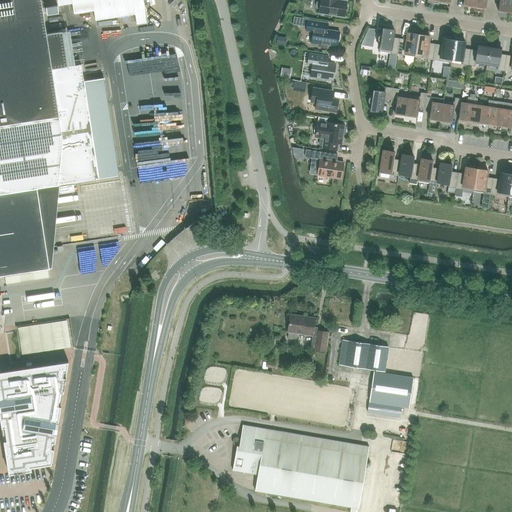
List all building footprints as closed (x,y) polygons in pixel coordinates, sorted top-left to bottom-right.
[(0,0),(0,275),(49,268),(48,264),(47,256),(46,248),(37,189),(37,188),(98,179),(81,64),(67,66),(67,64),(62,31),(46,33),(42,8),(58,5),(57,0),(0,0)] [(71,0),(72,3),(74,13),(93,10),(95,20),(135,14),(136,24),(146,22),(143,0),(71,0)] [(346,5),(347,1),(338,0),(320,0),(320,1),(318,1),(316,2),(315,6),(317,8),(319,9),(318,12),(344,17),(345,13),(347,12),(347,7),(346,5)] [(485,0),(474,0),(473,7),(484,8),(485,0)] [(509,12),(510,0),(499,0),(498,10),(509,12)] [(210,121),(197,14),(177,16),(181,48),(179,48),(187,108),(184,109),(186,121),(200,120),(200,122),(210,121)] [(339,31),(327,29),(328,23),(316,21),(307,20),(305,30),(312,32),(311,43),(318,44),(318,46),(327,47),(327,45),(337,47),(339,31)] [(397,54),(399,40),(393,40),(394,30),(392,30),(392,28),(384,26),(384,29),(382,28),(381,33),(378,33),(377,42),(380,43),(378,51),(397,54)] [(372,47),(375,29),(368,28),(360,45),(372,47)] [(414,57),(418,34),(416,34),(416,32),(409,30),(409,33),(407,32),(406,39),(399,38),(399,40),(397,54),(414,57)] [(147,95),(166,94),(163,61),(165,60),(164,46),(165,46),(163,31),(117,34),(118,45),(123,44),(125,65),(136,64),(138,83),(146,82),(147,95)] [(432,60),(434,46),(428,45),(429,36),(427,36),(428,33),(420,32),(420,34),(418,34),(414,57),(432,60)] [(287,37),(277,36),(276,44),(285,45),(287,37)] [(441,47),(434,46),(432,60),(450,62),(451,59),(454,40),(452,39),(452,37),(444,36),(444,38),(442,38),(441,47)] [(465,42),(454,40),(450,62),(451,63),(451,59),(462,61),(461,64),(468,65),(470,52),(464,51),(465,42)] [(491,46),(489,45),(486,64),(497,66),(497,70),(503,71),(505,57),(506,55),(499,54),(500,47),(499,47),(499,43),(491,42),(491,46)] [(486,64),(489,45),(478,44),(476,53),(470,52),(468,65),(474,66),(475,63),(486,64)] [(310,76),(332,80),(335,64),(327,62),(328,55),(309,53),(307,65),(312,66),(310,76)] [(511,72),(511,57),(511,58),(505,57),(503,71),(511,72)] [(369,75),(370,68),(361,66),(360,74),(369,75)] [(291,69),(282,68),(280,77),(290,78),(291,69)] [(498,78),(505,79),(506,71),(499,70),(498,78)] [(390,100),(392,88),(385,87),(384,92),(373,90),(372,95),(369,95),(367,104),(370,104),(369,110),(382,111),(383,99),(390,100)] [(310,102),(315,103),(315,109),(336,113),(336,110),(337,110),(339,102),(333,101),(334,98),(331,98),(332,91),(312,88),(310,102)] [(405,115),(409,95),(398,93),(398,89),(392,88),(390,100),(396,101),(394,113),(405,115)] [(425,106),(426,93),(420,92),(420,96),(409,95),(405,115),(416,117),(418,105),(425,106)] [(439,123),(443,100),(444,98),(426,96),(427,93),(426,93),(425,106),(431,107),(429,119),(439,120),(439,123)] [(135,155),(157,155),(158,127),(164,127),(165,95),(160,95),(160,98),(154,98),(154,107),(142,106),(142,115),(132,114),(132,128),(137,128),(136,137),(140,137),(140,144),(135,144),(135,155)] [(468,121),(472,97),(467,96),(466,103),(460,102),(461,98),(458,98),(456,111),(459,111),(457,122),(465,123),(465,120),(468,121)] [(456,111),(458,98),(455,97),(454,102),(443,100),(439,123),(448,124),(449,122),(451,122),(453,110),(456,111)] [(478,125),(482,102),(477,101),(477,98),(472,97),(468,121),(472,121),(471,124),(478,125)] [(489,124),(493,100),(488,100),(486,106),(482,105),(482,102),(478,125),(479,125),(479,122),(489,124)] [(499,126),(502,109),(503,102),(493,100),(489,124),(499,126)] [(510,127),(511,112),(511,103),(503,102),(502,109),(499,126),(510,127)] [(314,137),(320,138),(319,144),(323,145),(322,148),(336,150),(337,143),(341,143),(343,134),(345,134),(346,127),(344,127),(344,125),(326,122),(317,121),(314,137)] [(188,139),(211,139),(212,123),(203,123),(203,133),(188,132),(188,139)] [(394,175),(396,162),(393,161),(394,152),(392,151),(393,148),(385,146),(384,150),(382,150),(379,173),(394,175)] [(337,155),(306,150),(305,157),(319,159),(317,175),(341,179),(343,162),(336,161),(337,155)] [(214,170),(214,152),(190,153),(190,170),(214,170)] [(400,162),(396,162),(394,175),(398,176),(398,174),(410,175),(409,183),(413,184),(413,180),(415,166),(412,165),(413,156),(401,154),(400,162)] [(415,166),(413,184),(416,185),(417,181),(432,184),(435,170),(431,170),(432,160),(430,160),(431,157),(423,156),(422,159),(420,158),(419,167),(415,166)] [(438,171),(435,170),(432,184),(436,184),(437,182),(448,184),(448,187),(455,188),(457,175),(450,174),(452,164),(439,162),(438,171)] [(472,191),(476,169),(474,168),(475,166),(467,165),(467,167),(465,167),(463,176),(457,175),(455,188),(472,191)] [(488,170),(476,169),(472,191),(473,191),(474,188),(484,189),(484,193),(490,194),(492,180),(486,179),(488,170)] [(508,197),(511,174),(509,174),(510,172),(502,170),(502,173),(500,172),(498,181),(492,180),(490,194),(508,197)] [(176,190),(175,204),(195,205),(195,200),(186,200),(186,190),(176,190)] [(61,222),(61,227),(81,224),(80,219),(61,222)] [(106,236),(82,238),(82,245),(68,246),(70,265),(88,263),(87,256),(108,254),(106,236)] [(287,339),(297,340),(298,333),(312,335),(313,334),(317,335),(318,327),(314,326),(315,318),(290,314),(287,331),(288,331),(287,339)] [(73,324),(72,318),(35,324),(36,330),(73,324)] [(9,330),(0,330),(0,346),(1,352),(3,352),(4,358),(12,357),(9,330)] [(325,351),(328,332),(319,331),(316,350),(325,351)] [(384,371),(388,346),(343,339),(339,364),(384,371)] [(0,372),(0,420),(8,471),(9,474),(17,473),(16,470),(22,469),(23,472),(31,470),(31,467),(51,464),(56,435),(55,434),(55,433),(56,433),(58,423),(56,422),(57,421),(58,421),(68,361),(0,372)] [(301,389),(298,413),(345,419),(347,399),(352,400),(355,381),(281,371),(280,377),(277,376),(276,383),(292,385),(291,388),(301,389)] [(408,408),(413,377),(374,371),(369,402),(408,408)] [(237,443),(232,470),(258,474),(255,490),(358,508),(369,447),(243,425),(240,441),(237,443)]
